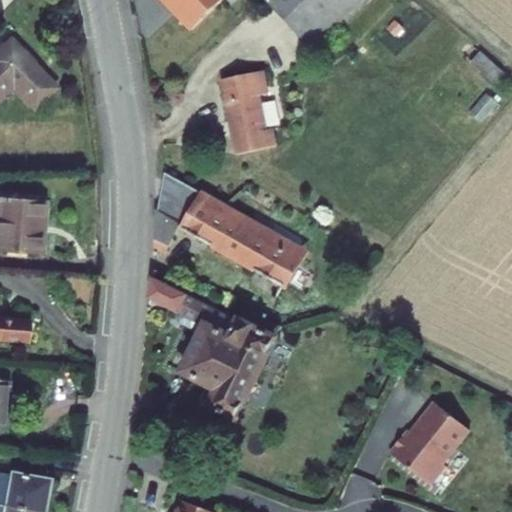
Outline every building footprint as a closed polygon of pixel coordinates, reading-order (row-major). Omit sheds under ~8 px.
[(156,0),(149,7),(185,46),(224,9),(214,0),(156,0)] [(380,0),(264,0),(255,9),(309,67),(380,0)] [(11,45),(0,54),(0,94),(3,98),(14,88),(36,112),(55,94),(11,45)] [(267,92),(225,97),(231,145),(234,174),(274,168),(272,150),(266,151),(261,116),(270,115),(267,92)] [(174,270),(181,236),(278,292),(299,256),(264,236),(161,178),(159,223),(157,222),(157,261),(174,270)] [(0,211),(0,260),(46,263),(48,214),(0,211)] [(273,221),(264,236),(299,256),(305,239),(273,221)] [(212,385),(238,326),(155,287),(153,312),(211,339),(188,388),(203,395),(205,393),(212,385)] [(280,346),(238,326),(212,385),(205,393),(203,395),(218,402),(211,417),(241,431),(280,346)] [(0,350),(22,353),(23,331),(0,329),(0,350)] [(408,442),(392,463),(436,496),(451,476),(447,472),(470,442),(433,413),(418,434),(422,437),(415,447),(408,442)] [(253,462),(230,453),(218,480),(242,490),(253,462)] [(0,485),(0,511),(51,511),(55,496),(0,485)]
